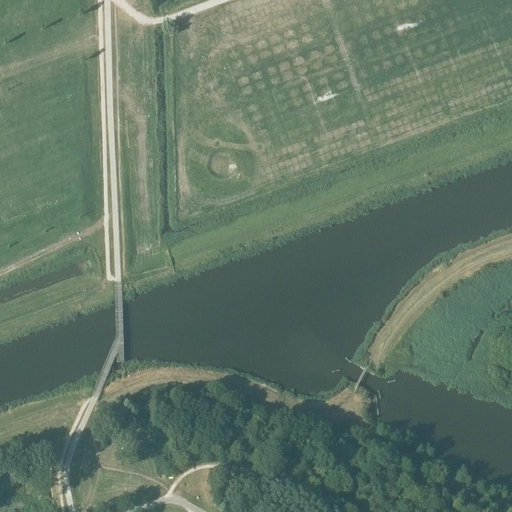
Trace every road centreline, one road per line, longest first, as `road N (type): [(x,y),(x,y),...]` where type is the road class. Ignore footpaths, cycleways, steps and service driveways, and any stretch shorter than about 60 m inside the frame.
road 1 (unknown): [(114,0),(124,274),(118,279)]
road 2 (track): [(115,213),(0,273)]
